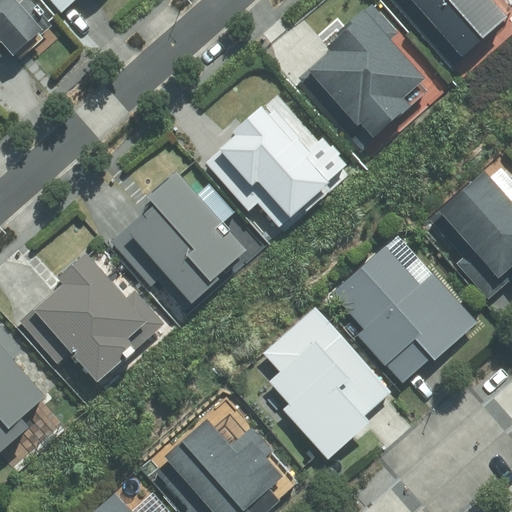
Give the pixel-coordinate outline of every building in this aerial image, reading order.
[(0,0),(0,46),(5,42),(23,62),(49,37),(34,21),(36,20),(16,0),(0,0)] [(87,0),(45,0),(64,21),(87,0)] [(511,12),(500,0),(415,0),(466,57),(511,17),(511,12)] [(374,14),(313,70),(369,131),(430,74),(374,14)] [(332,183),(265,108),(222,146),(289,221),(332,183)] [(511,195),(491,173),(428,230),(488,295),(511,274),(511,275),(511,195)] [(251,252),(180,178),(124,232),(194,305),(251,252)] [(333,296),(367,334),(361,340),(404,386),(426,366),(409,349),(423,336),(446,360),(484,325),(438,275),(425,288),(388,247),(333,296)] [(96,260),(33,314),(95,386),(158,331),(96,260)] [(274,348),(290,366),(274,381),(299,407),(291,415),(334,461),(372,425),(361,413),(383,393),(313,314),(274,348)] [(0,442),(52,397),(0,338),(0,442)] [(292,483),(249,435),(228,454),(205,430),(171,461),(217,511),(265,511),(274,504),(272,501),(292,483)] [(135,511),(121,497),(104,511),(135,511)]
